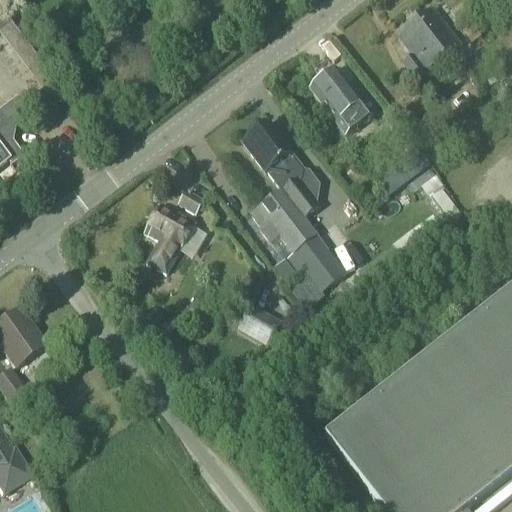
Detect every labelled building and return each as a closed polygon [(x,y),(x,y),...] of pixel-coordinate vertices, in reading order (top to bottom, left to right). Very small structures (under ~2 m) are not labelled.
[(431,14),(413,28),(441,64),(458,50),(431,14)] [(413,28),(396,41),(407,56),(410,59),(400,67),(404,73),(413,85),(441,64),(413,28)] [(483,73),(469,83),(476,92),(493,81),(486,71),(483,73)] [(335,77),(309,96),(343,142),(344,141),(358,131),(369,123),(335,77)] [(0,171),(8,165),(11,169),(22,161),(3,136),(27,118),(16,103),(0,115),(0,171)] [(392,125),(381,132),(392,149),(403,141),(392,125)] [(267,128),(240,147),(264,179),(266,178),(280,198),(250,219),(260,232),(258,234),(268,249),(279,242),(291,259),(282,265),(292,279),(300,273),(320,299),(344,281),(325,255),(314,242),(302,225),(317,214),(296,185),(303,180),(289,160),(290,160),(267,128)] [(405,192),(412,187),(398,168),(371,188),(385,207),(405,192)] [(461,222),(442,197),(441,195),(430,204),(450,230),(461,222)] [(184,196),(176,210),(194,220),(202,206),(184,196)] [(158,210),(142,238),(158,247),(146,267),(167,278),(175,263),(194,230),(158,210)] [(358,247),(377,230),(364,216),(345,233),(358,247)] [(511,291),(323,440),(380,511),(466,511),(511,476),(511,291)] [(203,331),(212,315),(200,309),(191,324),(203,331)] [(0,353),(14,374),(45,352),(19,315),(0,328),(0,353)] [(268,326),(256,346),(266,352),(278,332),(268,326)] [(0,398),(8,410),(26,398),(10,374),(0,380),(0,398)] [(0,422),(2,426),(8,421),(2,412),(0,413),(0,422)] [(11,451),(0,432),(0,496),(2,499),(32,480),(13,450),(11,451)]
